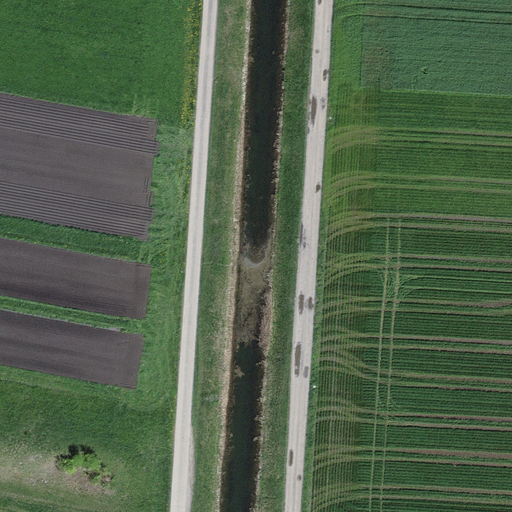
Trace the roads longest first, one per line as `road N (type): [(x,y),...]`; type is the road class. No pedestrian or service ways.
road 1 (track): [(176,511),(210,0)]
road 2 (track): [(299,511),(329,0)]
